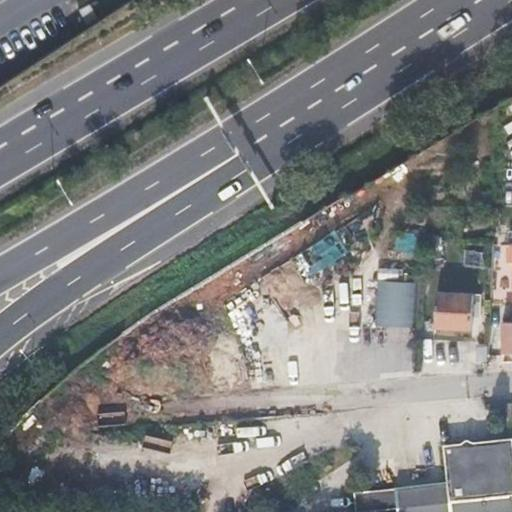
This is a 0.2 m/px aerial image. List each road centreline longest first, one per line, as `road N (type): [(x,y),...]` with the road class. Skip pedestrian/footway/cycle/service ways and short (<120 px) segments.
road 1 (motorway): [(0,336),(57,290),(497,0)]
road 2 (trunk): [(0,275),(464,0)]
road 3 (trunk): [(285,0),(32,150)]
road 4 (residential): [(257,412),(511,389)]
